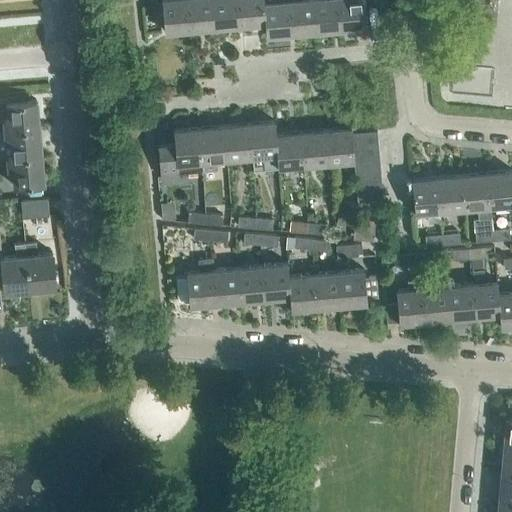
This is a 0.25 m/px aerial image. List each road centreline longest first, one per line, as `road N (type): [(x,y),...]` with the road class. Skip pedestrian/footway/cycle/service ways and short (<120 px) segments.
road 1 (residential): [(474,366),(92,341)]
road 2 (residential): [(92,341),(67,52)]
road 3 (residential): [(147,103),(255,94),(307,58),(408,49)]
road 4 (residential): [(511,134),(435,128),(418,117),(408,49)]
road 5 (residential): [(460,511),(474,366)]
